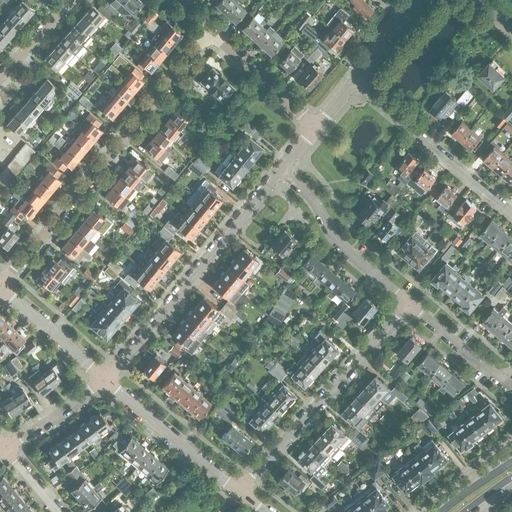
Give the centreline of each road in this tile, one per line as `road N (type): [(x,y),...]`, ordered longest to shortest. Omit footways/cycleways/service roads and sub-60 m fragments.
road 1 (residential): [(0,282),(208,28)]
road 2 (residential): [(103,379),(280,170)]
road 3 (residential): [(237,490),(408,304)]
road 4 (residential): [(511,213),(353,80)]
road 5 (residential): [(408,304),(334,242),(312,196),(280,170)]
road 6 (residential): [(237,490),(103,379)]
road 7 (residential): [(313,132),(208,28)]
road 8 (residential): [(103,379),(0,285)]
road 9 (residential): [(507,379),(408,304)]
road 10 (residential): [(3,448),(103,379)]
